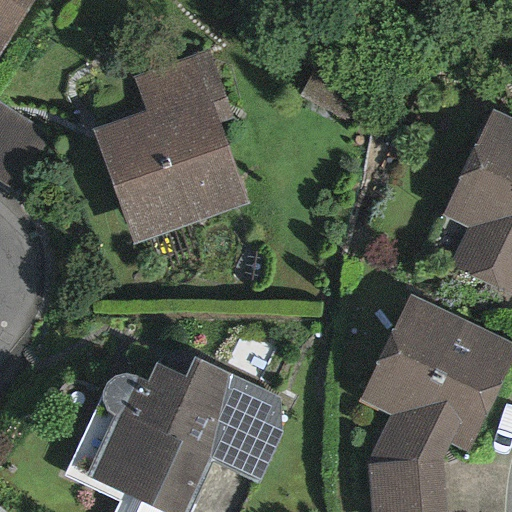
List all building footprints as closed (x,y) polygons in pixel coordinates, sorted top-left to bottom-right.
[(68,0),(0,0),(0,57),(21,71),(68,0)] [(164,125),(104,143),(138,254),(270,213),(224,67),(152,89),(164,125)] [(0,179),(23,190),(52,132),(0,106),(0,179)] [(511,155),(485,143),(425,271),(511,311),(511,155)] [(511,387),(511,356),(416,315),(374,409),(415,427),(404,452),(462,478),(476,446),(484,450),(511,387)] [(300,416),(186,355),(115,489),(158,511),(194,511),(218,468),(261,490),(300,416)] [(459,511),(458,481),(379,487),(381,511),(459,511)]
